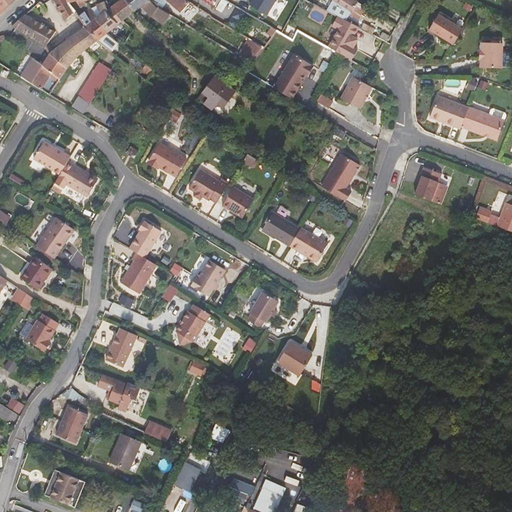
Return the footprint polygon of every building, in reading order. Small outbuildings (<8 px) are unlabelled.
[(0,0),(0,14),(10,5),(4,0),(0,0)] [(69,2),(68,0),(54,0),(66,20),(75,12),(69,2)] [(135,10),(125,0),(119,0),(111,7),(122,20),(123,20),(135,10)] [(125,0),(135,10),(135,11),(141,6),(152,16),(157,20),(165,25),(172,16),(158,7),(149,0),(125,0)] [(186,0),(166,0),(180,12),(190,2),(187,0),(186,0)] [(202,0),(216,9),(221,0),(202,0)] [(253,0),(251,5),(268,15),(277,0),(253,0)] [(359,20),(367,7),(356,0),(328,0),(332,2),(327,11),(338,16),(347,21),(350,15),(359,20)] [(98,19),(109,31),(119,23),(110,16),(106,12),(107,11),(105,3),(92,9),(98,19)] [(91,8),(79,17),(85,27),(98,41),(109,31),(98,19),(92,9),(91,8)] [(55,31),(26,14),(12,26),(46,46),(55,31)] [(454,44),(463,29),(439,14),(429,29),(454,44)] [(354,37),(359,27),(347,21),(338,16),(333,26),(340,30),(329,48),(352,61),(358,50),(354,48),(358,39),(354,37)] [(64,43),(49,54),(68,68),(79,56),(98,41),(85,27),(78,32),(67,40),(64,43)] [(98,41),(102,44),(112,35),(110,33),(109,31),(98,41)] [(10,38),(6,44),(17,53),(21,47),(10,38)] [(240,56),(251,62),(264,47),(250,39),(240,56)] [(503,43),(481,42),(481,50),(480,50),(480,60),(481,60),(481,67),(502,68),(503,43)] [(21,76),(21,77),(41,90),(51,75),(59,80),(68,68),(49,54),(43,64),(33,58),(21,76)] [(17,73),(21,76),(33,58),(29,55),(17,73)] [(309,77),(316,66),(296,55),(276,88),(295,99),(306,81),(304,80),(307,75),(309,77)] [(102,61),(79,96),(91,103),(114,68),(102,61)] [(223,108),(236,91),(215,76),(202,92),(209,97),(204,104),(212,110),(217,103),(223,108)] [(361,109),(373,88),(363,83),(353,78),(342,99),(361,109)] [(71,108),(84,115),(91,103),(79,96),(71,108)] [(335,102),(323,96),(319,103),(331,110),(335,102)] [(462,126),(469,108),(438,96),(430,117),(461,129),(462,126)] [(181,115),(182,115),(187,107),(178,102),(173,110),(181,115)] [(505,121),(469,107),(469,108),(462,126),(498,140),(505,121)] [(181,115),(173,110),(168,117),(177,123),(181,115)] [(68,162),(72,156),(56,147),(44,140),(34,158),(61,174),(68,162)] [(160,142),(149,161),(160,167),(176,177),(187,158),(160,142)] [(139,151),(131,146),(127,154),(135,158),(139,151)] [(352,177),(354,173),(357,173),(361,165),(342,154),(323,187),(346,201),(352,191),(347,189),(354,178),(352,177)] [(160,167),(149,161),(148,163),(159,170),(160,167)] [(61,174),(58,178),(88,196),(98,179),(84,171),(68,162),(61,174)] [(418,186),(414,196),(432,202),(439,185),(442,176),(423,168),(416,186),(418,186)] [(85,170),(84,171),(98,179),(99,177),(85,170)] [(211,202),(211,200),(218,204),(228,187),(201,171),(190,190),(211,202)] [(439,185),(432,202),(441,206),(448,188),(439,185)] [(234,187),(222,205),(243,218),(254,199),(234,187)] [(481,205),(476,216),(488,220),(492,209),(481,205)] [(497,228),(511,233),(511,206),(506,205),(497,228)] [(11,217),(0,209),(0,218),(6,223),(11,217)] [(262,230),(291,247),(302,229),(273,212),(262,230)] [(35,244),(54,258),(65,243),(63,242),(73,228),(55,216),(35,244)] [(141,229),(130,248),(138,252),(145,257),(161,231),(144,220),(139,228),(141,229)] [(329,243),(303,228),(302,229),(291,247),(317,262),(329,243)] [(152,272),(157,264),(145,257),(138,252),(134,258),(136,259),(134,261),(152,272)] [(53,270),(34,257),(21,276),(39,289),(53,270)] [(192,285),(209,296),(225,269),(209,260),(199,278),(197,277),(192,285)] [(152,272),(134,261),(123,281),(140,291),(152,272)] [(0,295),(1,293),(9,280),(0,274),(0,295)] [(20,305),(26,295),(18,291),(12,301),(20,305)] [(248,320),(261,328),(265,322),(266,322),(279,301),(263,291),(250,313),(252,313),(248,320)] [(33,300),(26,295),(20,305),(27,310),(33,300)] [(206,321),(211,314),(195,304),(190,312),(189,311),(176,331),(179,333),(181,343),(191,340),(194,342),(206,321)] [(60,323),(44,314),(40,321),(38,320),(26,340),(45,351),(51,342),(49,341),(60,323)] [(122,366),(137,334),(120,327),(106,359),(122,366)] [(245,347),(252,351),(258,343),(250,338),(245,347)] [(313,355),(291,342),(278,362),(300,376),(313,355)] [(125,365),(131,367),(137,354),(131,352),(125,365)] [(140,386),(128,382),(127,384),(102,375),(98,386),(112,391),(109,399),(120,404),(118,409),(126,412),(131,397),(136,399),(140,386)] [(0,400),(0,403),(7,407),(13,396),(6,392),(0,400)] [(89,415),(69,407),(57,435),(77,444),(89,415)] [(154,412),(151,420),(165,426),(168,418),(154,412)] [(151,420),(145,432),(168,441),(172,430),(164,427),(165,426),(151,420)] [(142,442),(122,433),(109,462),(129,470),(142,442)] [(179,478),(194,485),(203,466),(189,459),(179,478)] [(61,469),(57,468),(46,493),(50,495),(61,469)] [(79,477),(61,469),(50,495),(68,503),(79,477)] [(82,479),(79,477),(68,503),(71,504),(82,479)] [(241,500),(246,486),(234,481),(228,495),(241,500)]
